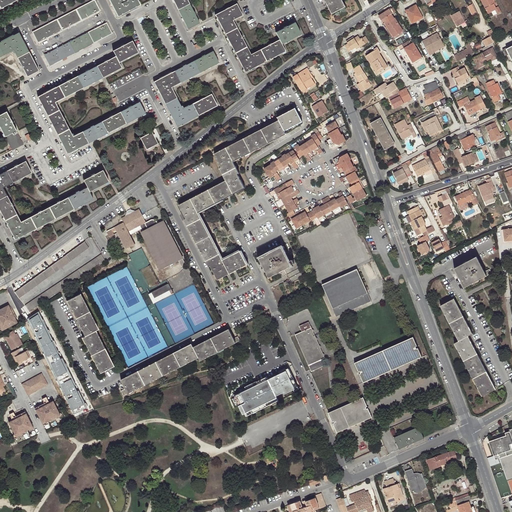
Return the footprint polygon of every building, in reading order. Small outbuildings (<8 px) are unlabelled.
[(0,0),(0,7),(1,9),(9,5),(18,0),(0,0)] [(94,0),(93,0),(32,32),(38,43),(100,11),(94,0)] [(109,0),(113,6),(118,16),(127,12),(131,10),(130,10),(140,5),(137,0),(109,0)] [(179,10),(190,5),(187,0),(173,0),(174,0),(179,10)] [(325,0),(332,14),(346,7),(342,0),(325,0)] [(481,0),(488,14),(495,10),(497,14),(501,12),(498,7),(496,8),(493,2),(495,0),(494,0),(481,0)] [(216,15),(226,35),(237,28),(233,20),(242,15),(237,4),(225,10),(216,15)] [(184,19),(189,29),(200,23),(190,5),(179,10),(184,19)] [(416,5),(406,11),(413,23),(423,18),(416,5)] [(391,8),(379,16),(382,21),(383,20),(385,24),(394,18),(392,14),(394,13),(391,8)] [(459,12),(452,16),(456,25),(464,21),(459,12)] [(394,18),(385,24),(394,38),(404,31),(395,18),(394,18)] [(295,22),(276,32),(280,39),(282,44),(294,37),(301,34),(295,22)] [(106,23),(44,55),(50,66),(112,33),(106,23)] [(236,53),(247,47),(237,28),(226,35),(231,45),(236,53)] [(439,48),(444,45),(438,33),(422,42),(430,56),(434,53),(432,50),(438,47),(439,48)] [(18,61),(30,55),(23,42),(19,34),(0,43),(0,45),(5,55),(13,51),(18,61)] [(354,38),(353,37),(346,41),(348,44),(345,46),(349,52),(355,48),(359,46),(360,48),(369,42),(365,37),(362,39),(361,38),(360,39),(358,36),(354,38)] [(492,38),(491,37),(483,41),(486,47),(493,43),(492,38)] [(282,44),(280,39),(261,49),(267,61),(278,55),(286,51),(282,44)] [(116,57),(120,63),(121,62),(139,54),(133,42),(114,52),(116,57)] [(413,43),(404,49),(413,63),(422,57),(413,43)] [(454,56),(457,62),(463,59),(466,57),(474,53),(469,44),(466,46),(467,48),(454,56)] [(511,46),(503,51),(506,57),(510,56),(511,60),(511,46)] [(251,54),(247,47),(236,53),(245,72),(261,64),(267,61),(261,49),(251,54)] [(493,48),(473,58),(477,67),(482,64),(480,61),(490,56),(491,59),(492,61),(498,58),(493,48)] [(377,50),(366,56),(377,74),(388,67),(377,50)] [(220,63),(214,51),(195,61),(201,73),(210,68),(220,63)] [(28,80),(40,74),(34,62),(30,55),(18,61),(28,80)] [(482,64),(477,67),(478,69),(486,65),(484,63),(491,59),(490,56),(480,61),(482,64)] [(120,63),(116,57),(97,67),(103,78),(113,74),(122,69),(120,63)] [(315,58),(307,62),(310,67),(318,63),(315,58)] [(201,73),(195,61),(176,71),(181,83),(192,77),(201,73)] [(353,70),(356,73),(361,82),(359,84),(357,85),(362,92),(371,86),(368,82),(367,83),(365,80),(367,79),(359,66),(353,70)] [(103,78),(97,67),(78,77),(84,88),(94,83),(103,78)] [(458,67),(450,71),(452,74),(453,74),(456,79),(458,84),(466,80),(469,78),(464,68),(460,70),(458,67)] [(309,73),(310,72),(308,68),(294,77),(303,92),(307,89),(307,88),(315,83),(312,78),(309,73)] [(181,83),(176,71),(154,81),(159,92),(166,105),(177,99),(172,87),(181,83)] [(487,82),(482,73),(478,75),(482,84),(487,82)] [(84,88),(78,77),(59,87),(65,98),(75,93),(84,88)] [(486,83),(495,102),(501,100),(498,95),(502,93),(497,84),(495,85),(493,80),(486,83)] [(426,91),(423,92),(427,99),(425,100),(428,105),(443,97),(436,82),(424,86),(426,91)] [(382,92),(387,99),(389,98),(399,92),(397,88),(395,89),(392,83),(387,86),(385,83),(374,90),(377,95),(382,92)] [(65,98),(59,87),(38,97),(42,107),(48,117),(59,111),(55,103),(65,98)] [(395,109),(412,100),(406,88),(399,92),(389,98),(395,109)] [(212,95),(193,105),(199,116),(208,112),(218,107),(212,95)] [(468,97),(458,102),(461,107),(465,105),(470,114),(486,107),(481,96),(475,99),(475,100),(471,102),(468,97)] [(183,110),(177,99),(166,105),(173,117),(178,127),(199,116),(193,105),(183,110)] [(322,100),(312,106),(319,117),(329,111),(322,100)] [(140,103),(121,113),(127,125),(137,120),(146,115),(140,103)] [(278,118),(279,120),(285,131),(303,123),(296,109),(291,112),(278,118)] [(69,130),(59,111),(48,117),(52,126),(58,136),(69,130)] [(433,112),(420,120),(425,131),(428,130),(431,135),(442,129),(433,112)] [(121,113),(102,123),(108,134),(118,130),(127,125),(121,113)] [(17,134),(7,115),(0,118),(0,130),(5,140),(17,134)] [(381,119),(371,124),(385,149),(394,144),(381,119)] [(267,127),(262,130),(270,143),(286,134),(279,120),(267,127)] [(405,120),(395,125),(403,140),(412,135),(414,138),(417,137),(410,124),(407,125),(405,120)] [(331,134),(340,128),(336,122),(327,127),(331,134)] [(102,123),(83,133),(89,144),(99,139),(108,134),(102,123)] [(486,127),(490,136),(492,141),(496,140),(499,138),(499,140),(505,137),(503,132),(500,133),(495,123),(486,127)] [(155,134),(153,134),(155,138),(157,137),(165,153),(168,152),(156,128),(153,129),(155,134)] [(348,141),(340,128),(331,134),(330,134),(332,138),(330,139),(328,141),(333,149),(334,148),(334,150),(345,144),(344,143),(348,141)] [(69,130),(58,136),(62,144),(68,155),(89,144),(83,133),(73,138),(69,130)] [(256,133),(245,139),(252,153),(270,143),(262,130),(256,133)] [(155,138),(153,134),(152,132),(148,133),(148,134),(141,138),(146,148),(149,146),(150,147),(158,143),(155,138)] [(321,139),(317,133),(313,136),(314,138),(308,142),(316,155),(319,153),(320,155),(324,152),(320,145),(323,143),(321,139)] [(466,133),(459,137),(465,150),(479,144),(477,139),(476,140),(473,135),(467,137),(466,133)] [(17,134),(5,140),(11,151),(22,145),(17,134)] [(233,145),(227,148),(234,162),(252,153),(245,139),(233,145)] [(305,155),(309,160),(310,162),(315,158),(314,157),(316,155),(308,142),(301,146),(300,144),(296,147),(302,156),(305,155)] [(434,154),(431,155),(440,171),(444,169),(441,163),(445,161),(445,159),(443,156),(442,155),(437,147),(432,150),(434,154)] [(220,169),(224,176),(237,169),(234,162),(227,148),(224,150),(215,154),(222,168),(220,169)] [(453,150),(458,162),(459,164),(463,162),(465,166),(474,163),(470,153),(462,156),(458,148),(453,150)] [(284,157),(280,160),(285,166),(289,173),(293,170),(289,163),(292,161),(296,168),(297,169),(301,167),(300,165),(304,163),(302,160),(295,150),(288,154),(284,157)] [(357,166),(349,153),(346,155),(344,153),(335,159),(335,161),(334,161),(339,170),(343,167),(346,172),(346,171),(357,166)] [(427,176),(436,171),(429,157),(412,166),(418,177),(425,173),(427,176)] [(266,169),(271,177),(274,182),(277,180),(278,181),(282,178),(282,177),(285,175),(281,168),(285,166),(280,160),(277,162),(276,162),(273,164),(274,164),(266,169)] [(32,174),(26,162),(6,172),(13,184),(19,181),(32,174)] [(407,176),(411,174),(406,164),(398,168),(399,171),(394,174),(398,182),(408,177),(407,176)] [(354,181),(360,178),(357,171),(359,170),(357,166),(346,171),(348,174),(343,177),(341,179),(344,183),(345,183),(347,185),(354,181)] [(226,181),(234,195),(241,191),(245,189),(238,175),(240,174),(237,169),(224,176),(226,181)] [(13,184),(6,172),(0,175),(0,200),(7,197),(3,189),(13,184)] [(109,184),(103,172),(84,182),(90,193),(99,189),(109,184)] [(409,180),(408,177),(398,182),(400,185),(409,180)] [(355,193),(364,188),(361,181),(362,180),(360,178),(354,181),(355,184),(351,186),(353,190),(355,193)] [(284,185),(285,187),(290,195),(295,192),(293,187),(296,185),(293,180),(284,185)] [(226,181),(209,190),(216,204),(229,197),(234,195),(226,181)] [(483,196),(491,193),(493,192),(492,188),(494,187),(492,181),(479,186),(483,196)] [(290,195),(285,187),(281,190),(280,188),(276,190),(277,192),(279,196),(282,194),(284,199),(290,195)] [(368,195),(364,188),(355,193),(357,196),(355,197),(353,194),(349,197),(352,203),(358,200),(359,200),(368,195)] [(88,189),(69,199),(75,211),(88,204),(94,201),(88,189)] [(475,198),(476,197),(472,189),(471,190),(470,189),(463,193),(458,195),(455,196),(459,205),(471,200),(474,206),(477,204),(475,198)] [(199,196),(191,200),(198,213),(216,204),(209,190),(199,196)] [(295,192),(290,195),(284,199),(287,205),(295,200),(294,198),(297,196),(301,194),(299,190),(295,192)] [(338,199),(342,206),(342,207),(349,203),(342,191),(339,193),(342,197),(338,199)] [(504,192),(500,193),(504,203),(508,201),(504,192)] [(450,199),(447,193),(439,197),(442,203),(443,203),(449,199),(450,199)] [(327,198),(334,210),(342,206),(338,199),(337,197),(332,200),(330,196),(327,198)] [(17,215),(7,197),(0,200),(0,211),(1,213),(5,222),(17,215)] [(297,204),(300,202),(299,198),(295,200),(287,205),(291,213),(296,210),(299,208),(297,204)] [(321,206),(326,215),(334,210),(327,198),(324,200),(326,204),(321,206)] [(69,199),(50,208),(56,220),(68,214),(75,211),(69,199)] [(189,201),(180,206),(186,219),(185,220),(189,228),(202,221),(198,213),(191,200),(189,201)] [(312,212),(316,219),(320,217),(321,218),(326,215),(321,206),(321,205),(315,209),(316,210),(312,212)] [(409,211),(411,216),(414,221),(412,222),(415,228),(419,226),(420,229),(422,228),(424,232),(429,230),(426,225),(427,225),(424,217),(425,216),(420,206),(409,211)] [(454,218),(448,206),(440,210),(444,218),(441,219),(444,226),(447,225),(447,226),(453,223),(451,219),(454,218)] [(50,208),(31,218),(37,230),(49,224),(56,220),(50,208)] [(146,223),(140,210),(136,212),(132,211),(127,213),(125,218),(122,219),(124,223),(115,228),(126,250),(134,246),(129,236),(142,230),(143,232),(141,233),(161,271),(183,260),(163,222),(158,225),(156,222),(153,221),(151,221),(146,223)] [(307,211),(301,215),(306,224),(316,219),(312,212),(309,214),(307,211)] [(17,215),(5,222),(15,241),(30,233),(37,230),(31,218),(21,223),(17,215)] [(293,219),(299,228),(306,224),(301,215),(293,219)] [(202,221),(189,228),(194,237),(198,246),(212,239),(202,221)] [(429,235),(420,239),(423,244),(419,246),(424,255),(432,250),(428,242),(432,240),(429,235)] [(212,239),(198,246),(203,256),(207,263),(221,256),(212,239)] [(448,252),(452,250),(447,241),(443,243),(441,240),(433,243),(438,252),(445,248),(448,252)] [(89,248),(84,242),(15,292),(19,298),(89,248)] [(290,262),(282,247),(260,259),(265,269),(270,277),(279,273),(281,276),(287,273),(290,280),(285,283),(286,286),(304,277),(295,259),(290,262)] [(247,265),(240,252),(223,260),(230,274),(235,271),(247,265)] [(80,278),(105,261),(102,255),(25,306),(29,312),(41,305),(80,278)] [(223,260),(221,256),(207,263),(210,267),(211,267),(218,280),(227,276),(230,274),(223,260)] [(476,257),(454,269),(465,287),(491,273),(489,269),(485,272),(476,257)] [(371,300),(357,269),(323,284),(337,316),(371,300)] [(152,300),(172,290),(169,284),(149,294),(152,300)] [(174,294),(172,290),(152,300),(154,304),(155,304),(174,294)] [(80,294),(67,301),(73,312),(76,318),(89,311),(80,294)] [(454,299),(441,306),(459,341),(455,343),(482,396),(495,389),(468,336),(472,334),(454,299)] [(0,310),(0,319),(1,322),(3,321),(5,326),(3,326),(5,330),(19,323),(10,306),(0,310)] [(89,311),(76,318),(78,323),(84,335),(98,329),(89,311)] [(61,354),(59,354),(39,312),(27,318),(74,415),(87,409),(61,354)] [(325,358),(309,322),(300,326),(303,332),(296,335),(309,365),(325,358)] [(233,338),(228,329),(217,335),(211,338),(218,351),(235,342),(233,338)] [(95,330),(82,337),(89,350),(91,354),(104,347),(95,330)] [(16,331),(4,337),(6,341),(8,340),(9,339),(10,342),(9,342),(13,351),(24,345),(19,335),(18,335),(16,331)] [(418,345),(414,336),(355,362),(359,372),(361,371),(362,373),(360,374),(364,382),(422,356),(419,347),(417,348),(416,346),(418,345)] [(218,351),(211,338),(206,341),(194,347),(200,360),(218,351)] [(199,358),(192,344),(179,351),(175,353),(182,366),(199,358)] [(104,347),(91,354),(93,359),(99,371),(113,365),(104,347)] [(13,354),(15,358),(17,358),(20,364),(23,363),(30,359),(27,352),(22,354),(20,350),(13,354)] [(182,366),(175,353),(170,356),(158,362),(165,375),(182,366)] [(17,358),(15,358),(20,367),(24,365),(23,363),(20,364),(17,358)] [(165,375),(158,362),(144,369),(141,371),(147,384),(165,375)] [(20,376),(33,369),(30,364),(17,370),(20,376)] [(242,414),(299,388),(289,366),(232,393),(242,414)] [(147,384),(141,371),(135,373),(123,379),(127,387),(130,393),(147,384)] [(48,384),(42,372),(21,382),(27,394),(48,384)] [(367,406),(364,398),(329,413),(333,422),(334,421),(335,423),(334,424),(337,432),(372,417),(368,409),(367,409),(366,407),(367,406)] [(39,406),(35,409),(41,421),(44,420),(45,421),(47,420),(51,419),(52,418),(51,416),(56,414),(57,415),(60,414),(59,412),(53,399),(49,401),(48,402),(49,404),(47,405),(46,403),(41,406),(42,407),(40,408),(39,406)] [(48,400),(44,402),(38,405),(39,406),(40,408),(42,407),(41,406),(46,403),(47,405),(49,404),(48,402),(49,401),(48,400)] [(24,409),(20,411),(22,415),(20,416),(19,414),(15,415),(15,416),(16,418),(13,419),(12,417),(11,418),(7,420),(14,432),(14,434),(18,432),(17,430),(22,428),(23,429),(24,429),(28,427),(29,426),(28,425),(31,423),(24,409)] [(52,418),(51,419),(52,420),(62,414),(61,411),(59,412),(60,414),(57,415),(56,414),(51,416),(52,418)] [(395,436),(400,448),(424,438),(419,426),(395,436)] [(506,435),(489,441),(495,456),(499,454),(511,491),(511,448),(510,444),(511,443),(511,428),(509,430),(510,431),(506,433),(506,435)] [(458,459),(455,450),(428,460),(431,469),(438,467),(438,465),(458,459)] [(463,478),(458,462),(453,464),(458,479),(463,478)] [(423,474),(421,474),(419,475),(419,476),(416,477),(414,474),(413,470),(406,472),(412,493),(414,492),(416,491),(416,490),(423,488),(423,489),(426,488),(427,487),(423,474)] [(320,477),(309,481),(311,486),(322,482),(320,477)] [(386,487),(397,483),(395,478),(385,482),(386,487)] [(399,483),(397,483),(386,487),(384,488),(389,503),(398,501),(397,498),(399,497),(404,496),(399,483)] [(347,496),(350,503),(355,501),(356,503),(347,507),(348,511),(356,511),(367,508),(373,506),(371,501),(370,501),(368,496),(370,495),(369,491),(367,492),(366,489),(360,491),(363,498),(356,501),(353,493),(347,496)] [(363,498),(360,491),(353,493),(356,501),(363,498)] [(305,502),(307,507),(313,511),(315,510),(314,508),(318,506),(319,508),(320,509),(326,507),(321,494),(315,496),(316,498),(305,502)] [(465,502),(463,497),(454,501),(455,503),(457,503),(458,504),(460,511),(476,511),(474,506),(471,507),(469,501),(465,502)] [(348,511),(343,498),(336,500),(340,511),(347,511),(348,511)] [(313,511),(307,507),(298,510),(298,508),(303,506),(300,501),(290,504),(292,511),(313,511)]
